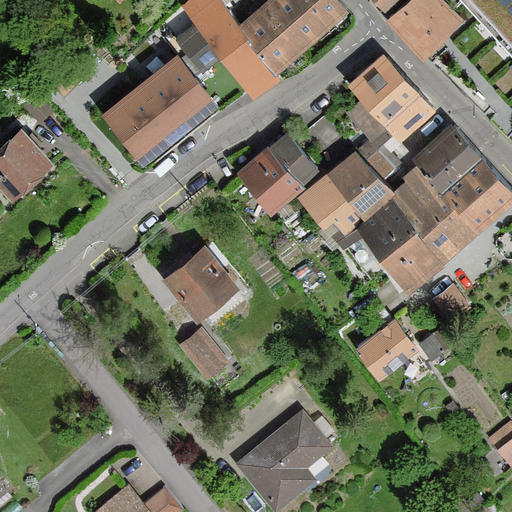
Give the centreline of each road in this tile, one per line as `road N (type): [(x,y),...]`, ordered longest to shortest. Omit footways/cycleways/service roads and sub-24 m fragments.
road 1 (motorway): [(511,262),(273,401),(103,511)]
road 2 (residential): [(380,30),(142,195),(28,292)]
road 3 (residential): [(208,511),(28,292)]
road 4 (residential): [(380,30),(511,161)]
road 5 (motorway): [(370,511),(511,433)]
